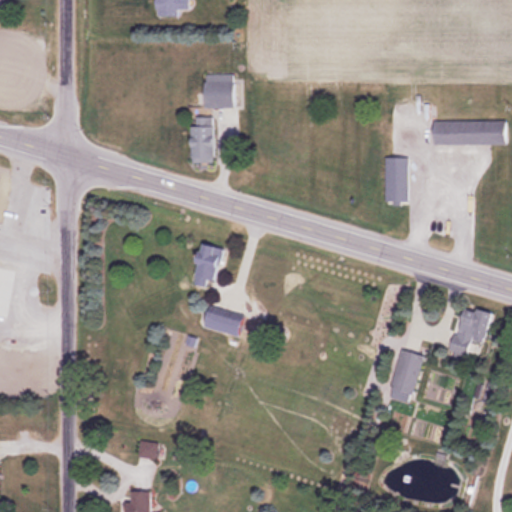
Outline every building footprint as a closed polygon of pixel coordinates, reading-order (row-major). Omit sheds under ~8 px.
[(160,0),(160,16),(182,17),(182,10),(193,10),(193,0),(160,0)] [(241,81),(209,81),(209,106),(241,106),(241,81)] [(196,157),(236,157),(236,124),(218,124),(218,117),(196,117),(196,157)] [(511,119),(435,119),(435,144),(511,144),(511,119)] [(387,200),(411,200),(411,156),(387,156),(387,200)] [(0,204),(9,204),(8,175),(0,175),(0,204)] [(195,281),(209,286),(212,277),(221,280),(231,249),(208,241),(195,281)] [(484,345),(496,312),(468,303),(452,350),(470,356),(475,342),(484,345)] [(247,337),(252,317),(213,305),(207,325),(247,337)] [(418,392),(426,353),(405,348),(396,387),(418,392)] [(158,459),(161,443),(144,440),(141,455),(158,459)] [(132,511),(154,511),(154,490),(132,491),(132,511)]
